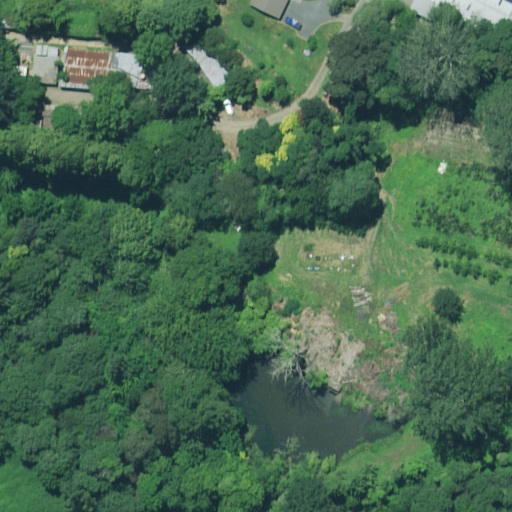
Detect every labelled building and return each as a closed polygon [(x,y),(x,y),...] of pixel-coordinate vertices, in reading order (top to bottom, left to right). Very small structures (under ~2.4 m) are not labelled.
[(255,0),(253,6),(282,19),(290,0),(255,0)] [(511,38),(511,0),(419,0),(414,11),(455,30),(504,54),(511,38)] [(99,21),(58,17),(57,35),(97,39),(99,21)] [(235,79),(201,32),(185,44),(219,91),(235,79)] [(70,47),(37,44),(33,84),(66,87),(113,92),(114,87),(156,91),(159,56),(117,52),(70,47)]
